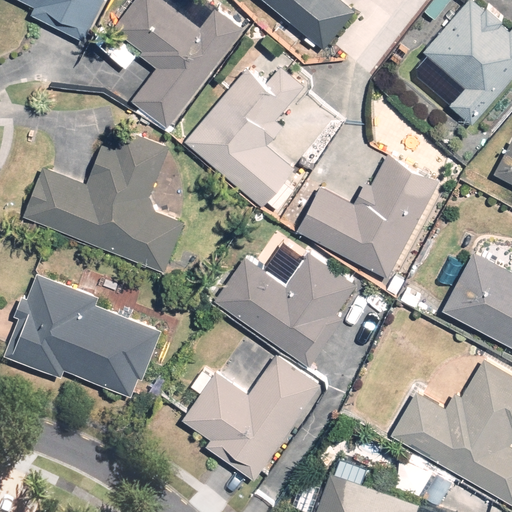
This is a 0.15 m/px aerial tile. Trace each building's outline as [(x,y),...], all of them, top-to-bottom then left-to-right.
[(87,32),(103,0),(37,0),(39,0),(35,7),(87,32)] [(137,94),(170,119),(244,23),(218,3),(205,20),(178,0),(133,0),(118,21),(146,43),(143,47),(162,61),(137,94)] [(275,0),(326,41),(357,4),(351,0),(275,0)] [(436,19),(450,0),(433,0),(425,11),(436,19)] [(511,24),(483,0),(465,0),(427,45),(469,81),(454,99),(476,118),(511,76),(511,24)] [(253,63),(190,135),(265,199),(298,162),(270,138),(286,120),(279,113),(307,80),(284,60),(270,77),(253,63)] [(47,161),(28,210),(167,266),(187,217),(159,206),(153,191),(173,141),(126,123),(118,142),(107,138),(91,179),(47,161)] [(484,143),(462,124),(447,141),(469,160),(484,143)] [(511,141),(499,166),(511,173),(511,141)] [(391,272),(442,174),(391,148),(375,180),(369,177),(358,198),(324,181),(301,224),(391,272)] [(249,250),(219,293),(312,357),(345,310),(341,307),(361,277),(313,244),(289,278),(249,250)] [(511,265),(478,247),(447,303),(511,337),(511,265)] [(65,363),(135,390),(161,324),(98,300),(101,293),(40,269),(9,348),(63,369),(65,363)] [(259,472),(323,380),(278,348),(252,387),(221,365),(188,413),(215,432),(210,439),(259,472)] [(420,386),(396,427),(511,495),(511,369),(487,355),(466,391),(458,386),(448,403),(420,386)] [(458,511),(333,466),(316,511),(458,511)]
